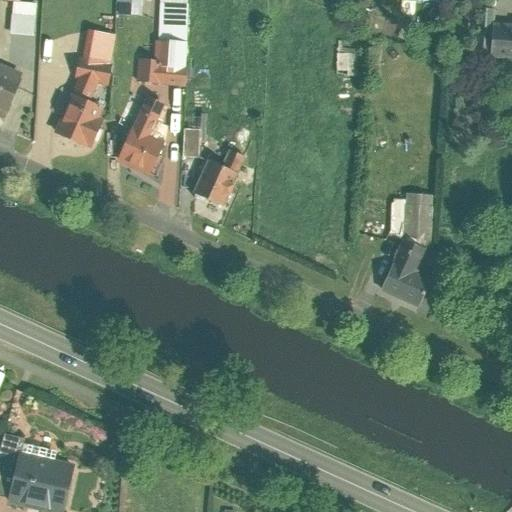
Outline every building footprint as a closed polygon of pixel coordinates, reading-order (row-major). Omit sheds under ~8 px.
[(44,2),(25,0),(20,0),(18,31),(42,33),(44,2)] [(163,3),(162,40),(193,40),(194,4),(163,3)] [(483,46),(498,47),(500,20),(501,9),(487,8),(483,46)] [(511,20),(500,20),(498,47),(497,55),(511,56),(511,20)] [(193,40),(162,40),(162,58),(161,79),(161,83),(192,83),(193,40)] [(118,63),(85,56),(81,78),(86,78),(104,82),(114,84),(118,63)] [(161,79),(162,58),(143,58),(142,79),(161,79)] [(0,62),(0,102),(15,109),(30,76),(0,62)] [(104,82),(86,78),(84,91),(101,94),(104,82)] [(80,91),(62,132),(98,148),(112,117),(107,115),(111,105),(80,91)] [(135,128),(157,137),(172,102),(151,93),(135,128)] [(135,128),(122,157),(158,173),(171,144),(157,137),(135,128)] [(205,128),(189,128),(188,155),(204,155),(205,128)] [(237,147),(231,162),(245,168),(251,152),(237,147)] [(213,155),(198,195),(230,207),(245,168),(231,162),(213,155)] [(406,239),(384,289),(425,307),(437,281),(417,272),(428,248),(406,239)] [(5,436),(0,456),(0,496),(11,499),(25,442),(5,436)] [(23,455),(10,505),(39,511),(65,511),(76,468),(23,455)]
